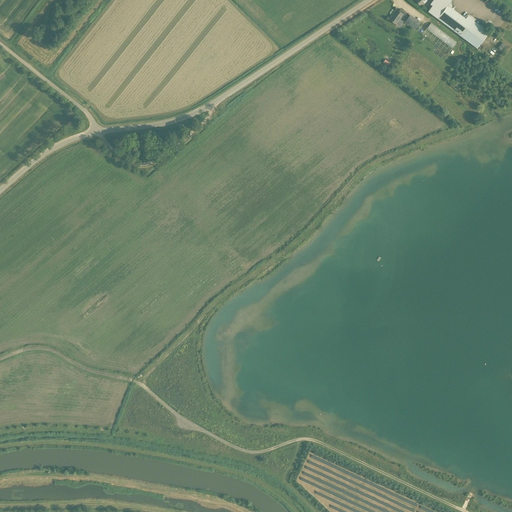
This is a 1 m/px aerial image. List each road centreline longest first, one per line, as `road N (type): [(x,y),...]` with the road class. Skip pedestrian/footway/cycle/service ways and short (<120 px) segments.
road 1 (unclassified): [(369,0),(195,112),(97,132)]
road 2 (track): [(465,511),(307,438),(246,451)]
road 3 (unclassified): [(97,132),(84,111),(0,43)]
